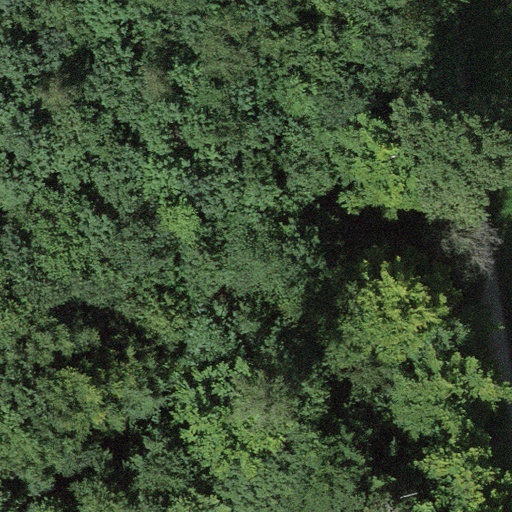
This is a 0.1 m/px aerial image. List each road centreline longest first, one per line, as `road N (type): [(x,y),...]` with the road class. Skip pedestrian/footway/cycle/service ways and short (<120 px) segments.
road 1 (track): [(0,183),(269,198),(501,412)]
road 2 (track): [(511,476),(441,0)]
road 3 (track): [(269,198),(447,41)]
